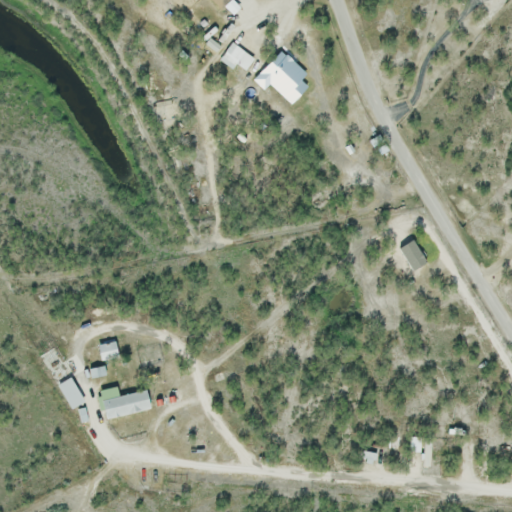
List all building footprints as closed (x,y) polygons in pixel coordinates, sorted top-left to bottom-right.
[(229,0),(218,11),(207,0),(229,0)] [(220,59),(232,41),(255,58),(247,70),(236,62),(232,68),(220,59)] [(283,50),(307,74),(302,79),(309,85),(289,105),(269,85),(265,89),(255,79),(283,50)] [(413,239),(427,261),(413,270),(399,248),(413,239)] [(101,360),(98,344),(116,341),(119,356),(101,360)] [(105,375),(89,376),(89,368),(104,366),(105,375)] [(71,377),(85,402),(71,410),(56,386),(71,377)] [(150,408),(107,419),(100,390),(117,386),(119,396),(146,390),(150,408)] [(78,408),(86,407),(89,420),(80,422),(78,408)] [(410,436),(422,436),(422,450),(411,451),(410,436)] [(361,456),(363,449),(376,453),(374,460),(361,456)]
